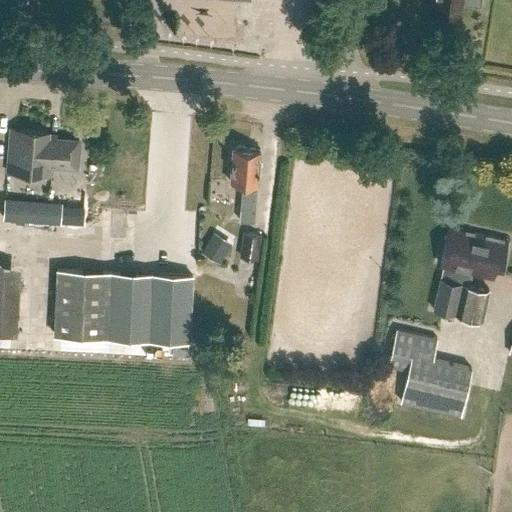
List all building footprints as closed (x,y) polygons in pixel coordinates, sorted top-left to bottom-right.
[(433,0),(432,8),(460,12),(462,0),(463,0),(478,2),(478,0),(433,0)] [(47,136),(48,131),(18,128),(18,133),(10,132),(7,170),(51,173),(52,165),(77,167),(79,139),(47,136)] [(246,147),(244,144),(238,144),(236,146),(233,146),(230,180),(242,181),(239,219),(254,220),(257,182),(260,148),(246,147)] [(0,218),(53,220),(54,197),(0,196),(0,218)] [(440,277),(433,307),(482,319),(489,288),(465,282),(468,269),(492,275),(495,263),(501,264),(507,239),(463,229),(463,231),(448,227),(440,262),(444,263),(441,277),(440,277)] [(212,230),(200,251),(219,262),(231,241),(212,230)] [(256,258),(260,234),(245,232),(241,255),(256,258)] [(0,330),(7,331),(11,255),(0,254),(0,330)] [(189,338),(192,273),(57,267),(54,332),(189,338)] [(461,413),(471,366),(432,357),(437,337),(397,328),(388,365),(408,369),(401,400),(461,413)]
